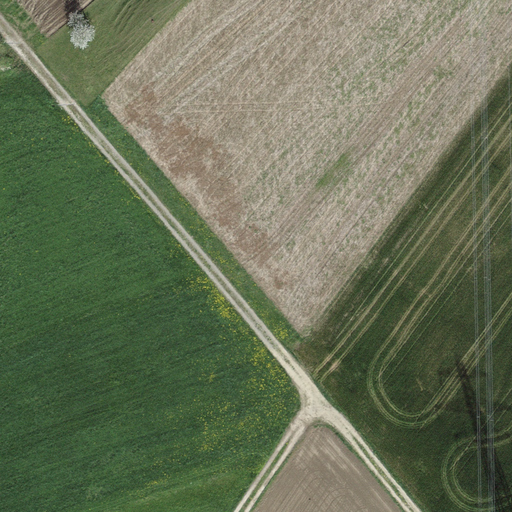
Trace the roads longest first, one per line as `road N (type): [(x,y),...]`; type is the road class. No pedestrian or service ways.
road 1 (track): [(415,511),(0,18)]
road 2 (track): [(241,511),(317,398)]
